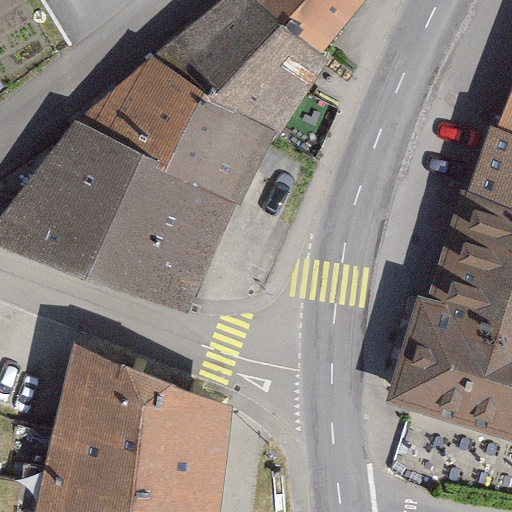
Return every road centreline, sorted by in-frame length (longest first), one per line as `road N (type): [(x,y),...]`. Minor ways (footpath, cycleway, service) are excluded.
road 1 (tertiary): [(332,376),(350,217),(439,0)]
road 2 (residential): [(332,376),(221,349),(0,268)]
road 3 (residential): [(0,141),(181,0)]
road 4 (tertiary): [(341,511),(332,376)]
